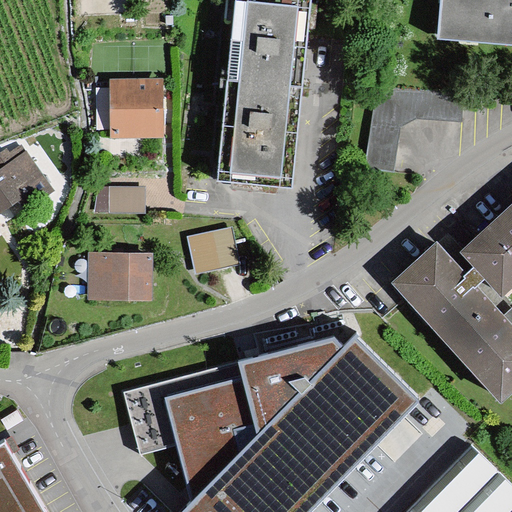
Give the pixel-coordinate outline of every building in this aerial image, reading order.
[(234,0),(227,79),(302,86),(311,0),(234,0)] [(511,0),(440,0),(437,33),(511,39),(511,0)] [(302,86),(227,79),(217,180),(292,187),(302,86)] [(159,83),(114,84),(114,133),(121,133),(125,138),(140,137),(145,133),(159,133),(159,83)] [(376,87),(364,168),(393,172),(400,127),(416,119),(462,122),(464,93),(376,87)] [(0,170),(0,211),(18,199),(25,209),(52,190),(20,146),(8,155),(13,162),(0,170)] [(110,212),(139,212),(139,187),(110,187),(110,212)] [(511,206),(463,251),(502,293),(511,283),(511,206)] [(229,232),(197,239),(201,255),(214,252),(217,264),(235,260),(229,232)] [(436,244),(394,282),(448,340),(490,302),(436,244)] [(148,298),(149,255),(92,254),(91,297),(148,298)] [(501,398),(511,387),(511,326),(490,302),(448,340),(501,398)] [(334,335),(123,392),(140,454),(177,445),(191,499),(178,511),(306,511),(419,398),(354,334),(343,345),(334,335)] [(0,511),(47,511),(4,438),(0,440),(0,511)] [(511,511),(511,484),(471,444),(404,511),(511,511)]
